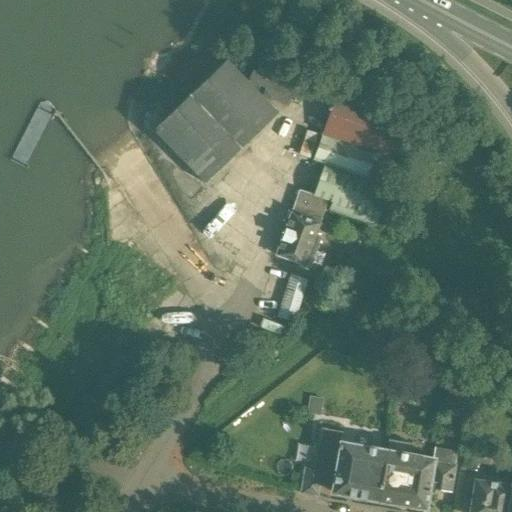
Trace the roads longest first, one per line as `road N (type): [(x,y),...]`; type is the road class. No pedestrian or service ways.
road 1 (residential): [(299,511),(143,480)]
road 2 (primary): [(406,0),(511,105)]
